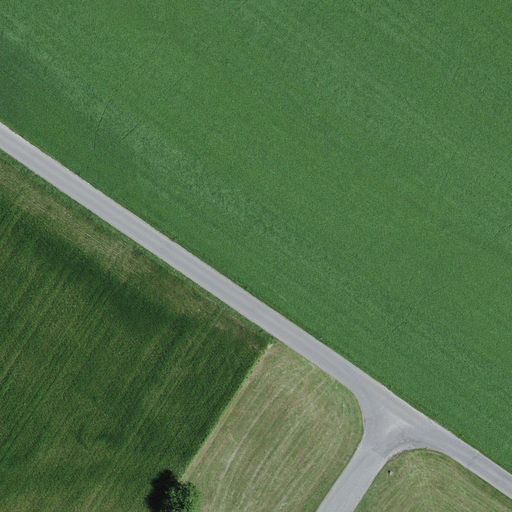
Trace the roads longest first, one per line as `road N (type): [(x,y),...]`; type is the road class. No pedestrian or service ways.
road 1 (unclassified): [(400,411),(0,136)]
road 2 (unclassified): [(511,488),(400,411)]
road 3 (unclassified): [(400,411),(335,511)]
